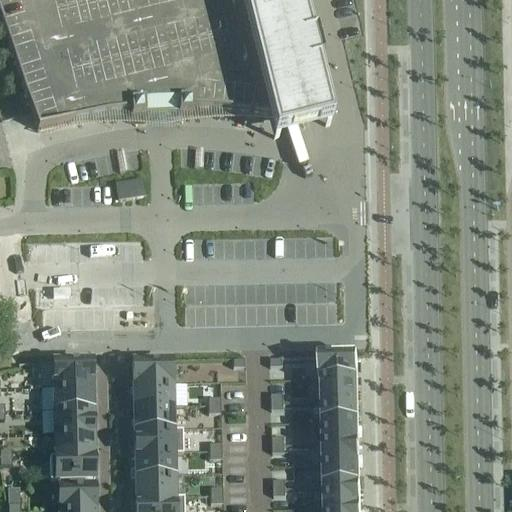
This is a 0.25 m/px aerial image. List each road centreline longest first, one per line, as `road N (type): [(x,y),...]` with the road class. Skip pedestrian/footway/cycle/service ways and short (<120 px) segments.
road 1 (primary): [(420,0),(430,511)]
road 2 (primary): [(478,511),(468,0)]
road 3 (unknown): [(164,92),(77,104),(50,0)]
